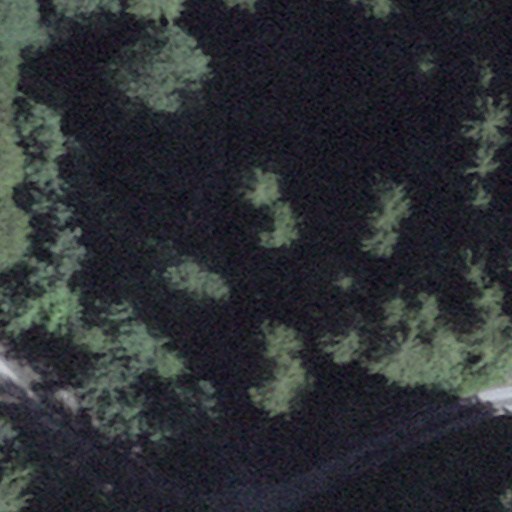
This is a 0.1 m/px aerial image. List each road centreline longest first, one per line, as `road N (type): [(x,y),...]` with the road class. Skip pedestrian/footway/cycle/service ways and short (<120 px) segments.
road 1 (unclassified): [(246,511),(471,411),(511,402)]
road 2 (unclassified): [(0,380),(39,427),(120,488),(236,511)]
